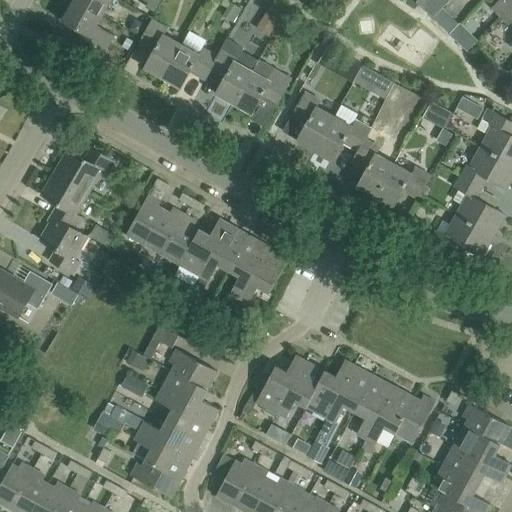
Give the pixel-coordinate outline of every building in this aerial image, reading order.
[(97,26),(102,16),(74,0),(62,21),(80,31),(74,41),(102,57),(114,36),(97,26)] [(102,16),(111,0),(74,0),(102,16)] [(149,0),(148,3),(146,7),(156,13),(162,0),(149,0)] [(438,13),(445,6),(438,0),(418,0),(416,2),(423,8),(433,18),(438,13)] [(501,16),(511,4),(511,0),(498,0),(492,7),(501,16)] [(233,4),(225,16),(233,22),(241,9),(233,4)] [(511,4),(501,16),(509,24),(511,21),(511,4)] [(270,6),(262,19),(275,27),(284,14),(283,14),(270,6)] [(444,9),(435,19),(439,23),(448,13),(444,9)] [(163,78),(182,45),(164,35),(167,29),(152,20),(140,43),(154,51),(145,68),(163,78)] [(132,24),(128,31),(139,37),(146,25),(139,21),(132,24)] [(461,25),(451,35),(460,43),(470,33),(461,25)] [(227,40),(224,46),(218,57),(211,69),(226,77),(216,94),(234,104),(259,60),(241,50),(242,48),(227,40)] [(203,49),(200,55),(182,45),(163,78),(181,88),(191,72),(205,80),(211,69),(218,57),(203,49)] [(326,51),(323,57),(324,57),(333,63),(336,57),(337,56),(327,50),(326,51)] [(292,79),(273,69),(259,60),(234,104),(252,114),(262,98),(276,106),(289,83),(292,79)] [(365,67),(356,84),(385,100),(395,84),(365,67)] [(316,150),(335,117),(317,107),(320,101),(306,92),(293,115),(307,123),(298,140),(316,150)] [(462,99),(457,108),(478,119),(484,109),(467,99),(463,97),(462,99)] [(431,102),(423,118),(445,129),(453,113),(449,111),(445,109),(431,102)] [(481,147),(511,164),(511,136),(511,135),(511,122),(496,114),(490,125),(483,121),(478,129),(488,135),(481,147)] [(352,162),(371,129),(356,121),(353,127),(335,117),(316,150),(334,160),(344,143),(358,151),(352,162)] [(376,197),(394,164),(376,154),(380,148),(365,139),(371,129),(352,162),(367,170),(358,187),(376,197)] [(444,129),(438,140),(445,144),(451,133),(444,129)] [(507,189),(511,179),(511,164),(481,147),(470,167),(467,166),(462,176),(483,188),(488,178),(507,189)] [(55,172),(89,192),(102,170),(108,173),(115,162),(92,148),(85,159),(69,150),(55,172)] [(394,164),(376,197),(394,207),(403,190),(418,199),(431,176),(416,167),(412,174),(394,164)] [(76,215),(89,192),(55,172),(42,195),(58,205),(52,216),(54,217),(75,230),(75,229),(82,218),(76,215)] [(477,199),(483,188),(462,176),(456,187),(460,189),(454,200),(462,205),(457,215),(494,236),(506,215),(477,199)] [(165,192),(169,184),(158,178),(154,186),(165,192)] [(179,200),(190,206),(194,198),(183,192),(179,200)] [(145,245),(164,210),(158,206),(161,201),(149,194),(127,235),(145,245)] [(204,204),(194,198),(190,206),(200,211),(204,204)] [(162,255),(185,215),(173,208),(170,213),(164,210),(145,245),(162,255)] [(180,265),(200,229),(194,226),(197,221),(185,215),(162,255),(180,265)] [(482,257),(494,236),(457,215),(452,223),(444,219),(431,242),(458,257),(464,246),(482,257)] [(88,237),(75,229),(75,230),(54,217),(40,240),(57,250),(50,261),(73,275),(80,263),(74,260),(88,237)] [(200,276),(229,224),(220,219),(210,235),(200,229),(180,265),(200,276)] [(89,236),(107,247),(115,235),(97,223),(89,236)] [(229,271),(249,235),(229,224),(200,276),(209,281),(219,265),(229,271)] [(240,298),(269,246),(249,235),(229,271),(240,277),(231,293),(240,298)] [(269,246),(240,298),(249,304),(258,287),(269,293),(289,258),(269,246)] [(24,283),(0,269),(0,306),(18,317),(27,303),(38,309),(53,284),(31,271),(24,283)] [(86,297),(92,287),(78,279),(72,289),(86,297)] [(69,290),(62,300),(73,307),(79,296),(69,290)] [(221,303),(215,315),(227,322),(233,310),(221,303)] [(153,338),(144,355),(151,359),(160,342),(153,338)] [(172,371),(208,390),(217,371),(177,350),(170,362),(175,365),(172,371)] [(126,363),(142,372),(148,361),(132,353),(126,363)] [(277,413),(306,361),(296,356),(287,372),(276,366),(257,402),(277,413)] [(326,418),(355,365),(345,360),(336,377),(326,371),(306,407),(326,418)] [(306,407),(326,371),(306,361),(277,413),(287,418),(296,401),(306,407)] [(355,412),(375,376),(355,365),(326,418),(336,423),(345,406),(355,412)] [(202,400),(208,390),(172,371),(161,391),(214,419),(219,410),(202,400)] [(128,375),(122,386),(133,392),(138,381),(128,375)] [(367,439),(395,387),(375,376),(355,412),(366,417),(357,434),(367,439)] [(396,433),(415,398),(395,387),(367,439),(362,449),(371,454),(385,427),(396,433)] [(454,405),(460,394),(453,390),(447,401),(454,405)] [(203,439),(214,419),(161,391),(156,400),(173,409),(167,420),(203,439)] [(415,398),(396,433),(414,443),(436,402),(424,396),(421,401),(415,398)] [(123,410),(117,406),(116,407),(109,404),(105,412),(118,419),(123,410)] [(465,426),(501,445),(511,426),(470,404),(463,417),(468,420),(465,426)] [(95,429),(105,435),(115,418),(104,412),(95,429)] [(192,459),(203,439),(167,420),(162,431),(145,422),(140,431),(192,459)] [(435,421),(429,432),(440,437),(446,427),(435,421)] [(511,464),(495,455),(501,445),(465,426),(454,446),(507,474),(511,464)] [(182,479),(192,459),(140,431),(135,440),(152,449),(146,460),(182,479)] [(13,447),(17,440),(7,434),(3,441),(13,447)] [(292,448),(306,455),(311,445),(298,438),(292,448)] [(42,454),(46,447),(35,441),(31,448),(42,454)] [(263,454),(267,446),(256,441),(252,448),(263,454)] [(313,443),(306,456),(321,464),(328,451),(313,443)] [(267,446),(263,454),(273,460),(278,452),(267,446)] [(502,483),(507,474),(454,446),(443,466),(479,484),(485,474),(502,483)] [(46,447),(42,454),(53,460),(56,452),(46,447)] [(106,462),(111,451),(104,447),(99,458),(106,462)] [(0,450),(0,471),(0,472),(5,463),(9,456),(0,450)] [(235,506),(257,465),(245,459),(242,464),(235,460),(216,496),(235,506)] [(78,473),(82,466),(71,460),(67,467),(78,473)] [(172,497),(182,479),(146,460),(143,466),(138,463),(131,476),(172,497)] [(292,460),(288,468),(299,473),(303,466),(292,460)] [(0,503),(11,510),(34,469),(22,463),(19,468),(13,464),(0,486),(0,503)] [(331,473),(344,480),(349,471),(350,468),(344,464),(335,466),(331,473)] [(245,511),(254,511),(272,480),(266,477),(269,472),(257,465),(235,506),(245,511)] [(82,466),(78,473),(88,479),(92,471),(82,466)] [(313,471),(312,471),(303,466),(299,473),(309,479),(313,471)] [(473,495),(479,484),(443,466),(432,486),(444,492),(481,511),(486,511),(490,504),(473,495)] [(15,511),(33,511),(49,484),(43,481),(46,476),(34,469),(11,510),(15,511)] [(362,478),(349,471),(344,480),(343,482),(356,489),(362,478)] [(408,485),(416,489),(421,479),(414,475),(408,485)] [(381,488),(388,492),(393,481),(386,477),(381,488)] [(272,480),(254,511),(277,511),(292,485),(281,478),(278,483),(272,480)] [(335,492),(339,485),(328,479),(324,486),(335,492)] [(114,493),(118,485),(107,480),(103,487),(114,493)] [(56,511),(69,489),(57,482),(55,487),(49,484),(33,511),(56,511)] [(118,485),(114,493),(124,498),(128,491),(118,485)] [(292,485),(277,511),(300,511),(308,499),(302,496),(305,491),(292,485)] [(339,485),(335,492),(345,498),(349,491),(339,485)] [(79,511),(84,504),(78,500),(81,495),(69,489),(56,511),(79,511)] [(481,511),(444,492),(438,504),(443,507),(439,511),(481,511)] [(324,511),(328,504),(316,498),(314,503),(308,499),(300,511),(324,511)] [(370,511),(374,504),(364,499),(360,507),(370,511)] [(102,511),(105,508),(93,502),(90,507),(84,504),(79,511),(102,511)]
